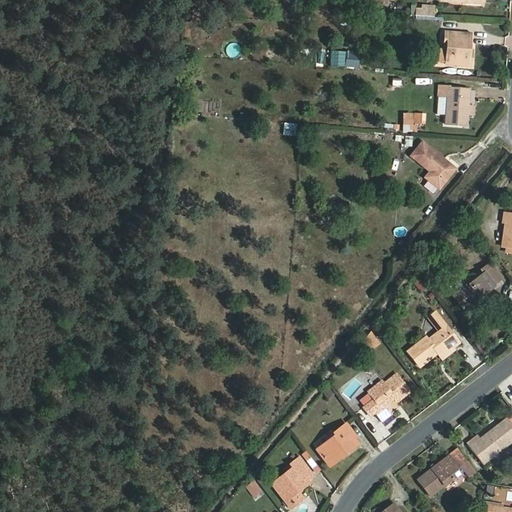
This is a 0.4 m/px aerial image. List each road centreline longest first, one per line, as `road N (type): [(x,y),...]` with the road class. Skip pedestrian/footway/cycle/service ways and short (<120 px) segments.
road 1 (unknown): [(511,139),(192,511)]
road 2 (residential): [(351,511),(372,478),(511,363)]
